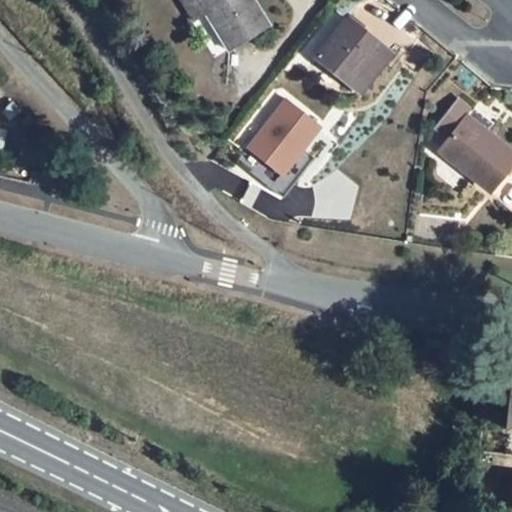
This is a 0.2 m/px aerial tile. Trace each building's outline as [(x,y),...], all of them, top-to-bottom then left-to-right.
[(207,14),(198,0),(181,0),(195,21),(207,14)] [(198,0),(207,14),(229,50),(270,25),(254,0),(198,0)] [(392,52),(350,17),(317,58),(360,92),(392,52)] [(278,177),(322,128),(286,96),(242,145),(278,177)] [(450,139),(441,150),(491,191),(511,163),(511,151),(486,131),(478,140),(461,126),(469,117),(468,116),(472,110),(459,100),(436,128),(450,139)] [(486,131),(469,117),(461,126),(478,140),(486,131)]
